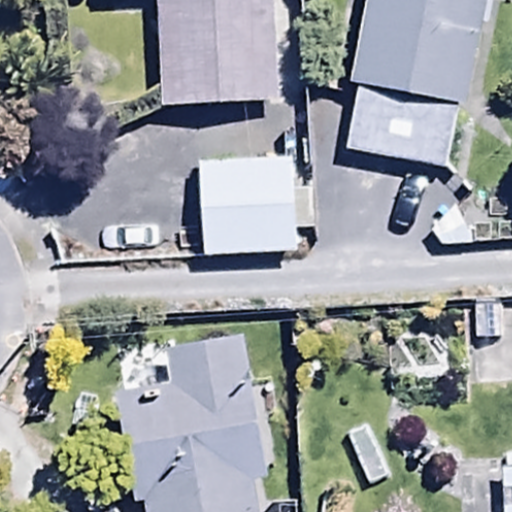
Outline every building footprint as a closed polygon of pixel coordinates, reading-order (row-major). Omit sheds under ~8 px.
[(103,0),(103,1),(135,0),(155,0),(159,112),(273,109),(269,0),(103,0)] [(483,0),(374,0),(342,161),(447,182),(483,0)] [(290,133),(195,135),(197,227),(292,225),(290,133)] [(173,394),(112,402),(126,507),(141,505),(142,511),(258,511),(255,486),(265,485),(245,342),(167,353),(173,394)] [(511,511),(511,478),(502,479),(502,511),(511,511)]
